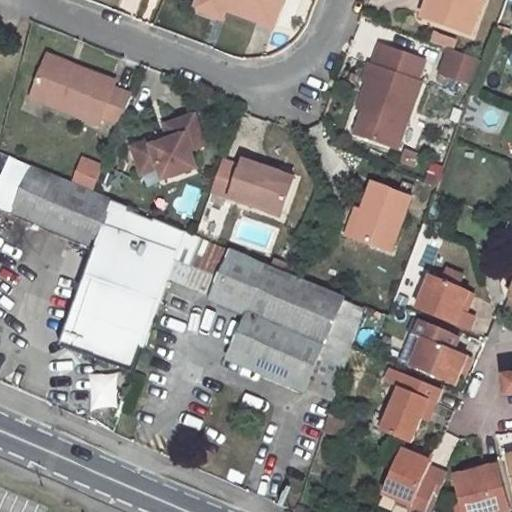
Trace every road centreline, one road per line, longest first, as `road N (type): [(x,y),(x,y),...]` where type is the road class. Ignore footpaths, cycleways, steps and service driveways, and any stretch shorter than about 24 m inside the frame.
road 1 (residential): [(11,0),(182,65),(241,78),(289,73),(320,40),(337,0)]
road 2 (secondary): [(207,511),(0,439)]
road 3 (secondary): [(0,441),(159,511)]
